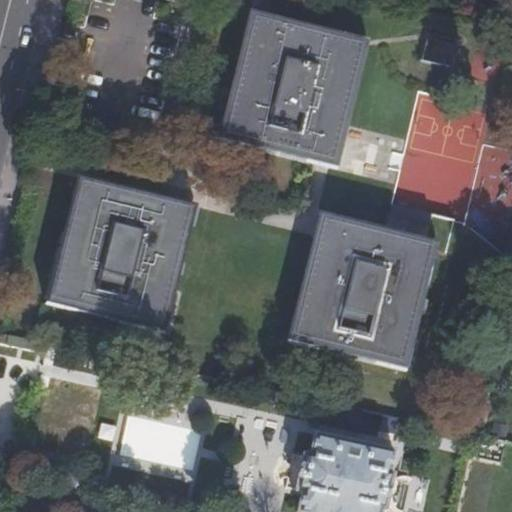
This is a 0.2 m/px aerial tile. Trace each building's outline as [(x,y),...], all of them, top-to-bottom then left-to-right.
[(246,15),(214,142),(334,172),(366,44),(246,15)] [(424,38),(418,63),(451,71),(457,46),(424,38)] [(414,95),(404,157),(433,161),(428,190),(409,186),(406,205),(467,215),(480,131),(458,127),(462,103),(414,95)] [(75,178),(44,306),(163,334),(194,208),(75,178)] [(317,217),(285,344),(404,373),(435,247),(317,217)] [(289,454),(282,489),(299,493),(295,511),(378,511),(391,450),(312,434),(307,458),(289,454)] [(421,511),(418,484),(400,486),(403,511),(421,511)]
